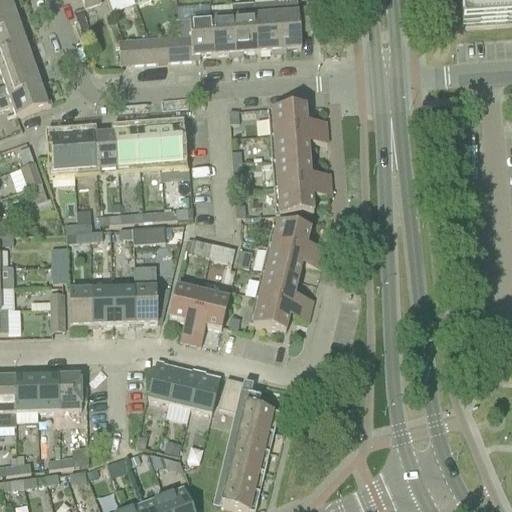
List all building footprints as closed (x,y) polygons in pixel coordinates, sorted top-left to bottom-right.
[(0,0),(0,12),(14,7),(11,0),(0,0)] [(79,0),(84,13),(100,7),(97,1),(99,0),(79,0)] [(130,0),(133,9),(149,3),(147,0),(130,0)] [(511,0),(459,0),(461,29),(511,25),(511,0)] [(278,59),(276,18),(275,6),(253,8),(256,57),(270,56),(271,60),(278,59)] [(0,34),(21,27),(14,7),(0,12),(0,34)] [(242,58),(256,57),(253,8),(231,10),(232,22),(235,62),(242,62),(242,58)] [(235,62),(232,22),(231,10),(209,11),(210,23),(213,60),(227,59),(228,63),(235,62)] [(298,37),(310,36),(309,12),(296,13),(297,17),(276,18),(278,59),(285,59),(285,55),(300,54),(298,37)] [(81,17),(73,20),(78,34),(86,32),(81,17)] [(199,61),(213,60),(210,23),(177,26),(178,43),(179,67),(199,65),(199,61)] [(0,57),(28,48),(21,27),(0,34),(0,57)] [(156,68),(168,67),(166,43),(154,44),(156,68)] [(168,67),(179,67),(178,43),(166,43),(168,67)] [(144,69),(156,68),(154,44),(142,45),(144,69)] [(132,70),(144,69),(142,45),(130,46),(132,70)] [(119,71),(132,70),(130,46),(118,47),(119,71)] [(0,80),(35,68),(28,48),(0,57),(0,80)] [(0,103),(43,89),(35,68),(0,80),(0,84),(2,91),(0,91),(0,103)] [(15,122),(50,110),(43,89),(0,103),(0,115),(11,111),(15,122)] [(306,139),(305,128),(304,112),(266,115),(268,142),(306,139)] [(228,130),(237,129),(237,117),(228,117),(228,130)] [(310,138),(325,137),(324,127),(309,128),(310,138)] [(159,170),(181,169),(179,133),(157,135),(159,170)] [(138,172),(159,170),(157,135),(135,136),(138,172)] [(116,174),(138,172),(135,136),(113,138),(116,174)] [(311,149),(326,148),(325,137),(310,138),(311,149)] [(94,175),(116,174),(113,138),(92,140),(94,175)] [(308,165),(307,150),(306,139),(268,142),(270,168),(308,165)] [(73,177),(94,175),(92,140),(70,141),(73,177)] [(51,179),(73,177),(70,141),(48,143),(51,179)] [(23,172),(33,169),(27,153),(18,156),(23,172)] [(231,171),(240,170),(239,157),(230,158),(231,171)] [(310,191),(309,181),(308,165),(270,168),(272,194),(310,191)] [(25,195),(30,193),(40,189),(33,169),(23,172),(18,174),(25,195)] [(232,183),(241,183),(240,170),(231,171),(232,183)] [(314,191),(329,190),(328,179),(313,180),(314,191)] [(36,209),(46,206),(40,189),(30,193),(36,209)] [(315,202),(330,201),(329,190),(314,191),(315,202)] [(312,218),(310,202),(310,191),(272,194),(274,221),(312,218)] [(235,224),(244,223),(243,211),(234,211),(235,224)] [(64,231),(65,240),(66,240),(88,238),(90,238),(88,215),(75,216),(77,230),(64,231)] [(151,228),(176,226),(175,217),(150,219),(151,228)] [(120,230),(133,229),(132,220),(120,221),(120,230)] [(108,231),(120,230),(120,221),(107,222),(108,231)] [(0,226),(0,225),(0,241),(12,241),(10,224),(1,227),(0,226)] [(302,261),(309,235),(272,226),(266,252),(302,261)] [(132,251),(164,248),(163,233),(131,235),(131,244),(132,251)] [(119,245),(131,244),(131,235),(118,236),(119,245)] [(88,247),(101,246),(100,237),(90,238),(88,238),(88,247)] [(88,238),(66,240),(66,249),(76,248),(88,247),(88,238)] [(210,263),(213,251),(186,245),(183,257),(210,263)] [(231,268),(234,256),(213,251),(210,263),(231,268)] [(321,265),(324,255),(309,251),(307,262),(321,265)] [(296,286),(302,261),(266,252),(260,278),(296,286)] [(51,272),(66,271),(65,253),(50,254),(51,272)] [(319,276),(321,265),(307,262),(304,272),(319,276)] [(52,289),(67,288),(66,271),(51,272),(52,289)] [(0,293),(12,293),(11,273),(11,272),(0,272),(0,293)] [(134,329),(156,328),(154,272),(132,273),(133,293),(134,329)] [(290,312),(296,286),(260,278),(254,303),(290,312)] [(194,330),(202,294),(176,287),(168,324),(194,330)] [(112,329),(134,329),(133,293),(111,294),(112,329)] [(69,331),(91,330),(90,294),(68,295),(69,331)] [(91,330),(112,329),(111,294),(90,294),(91,330)] [(220,336),(229,300),(202,294),(194,330),(220,336)] [(50,313),(62,313),(62,299),(49,300),(49,308),(50,313)] [(284,338),(290,312),(254,303),(247,329),(284,338)] [(309,317),(311,306),(297,303),(294,313),(309,317)] [(51,337),(63,337),(62,313),(50,313),(50,315),(51,337)] [(306,327),(309,317),(294,313),(292,324),(306,327)] [(6,316),(0,316),(0,338),(7,338),(20,338),(19,316),(6,316)] [(235,337),(238,325),(229,322),(227,335),(235,337)] [(189,349),(193,334),(182,332),(179,346),(189,349)] [(200,351),(203,337),(193,334),(189,349),(200,351)] [(176,375),(155,369),(146,404),(168,409),(176,375)] [(189,415),(197,380),(176,375),(168,409),(189,415)] [(85,393),(79,393),(79,380),(57,381),(58,417),(80,416),(80,408),(86,407),(85,393)] [(210,420),(219,385),(197,380),(189,415),(210,420)] [(36,418),(58,417),(57,381),(35,382),(36,418)] [(0,432),(15,433),(14,418),(13,382),(0,382),(0,432)] [(35,382),(13,382),(14,418),(24,418),(25,429),(36,428),(36,418),(35,382)] [(243,389),(243,387),(242,387),(242,388),(225,384),(217,415),(236,419),(238,409),(243,389)] [(243,389),(238,409),(243,410),(244,409),(256,412),(258,403),(259,403),(259,402),(249,400),(252,389),(251,389),(250,391),(243,389)] [(273,438),(278,418),(256,412),(244,409),(239,430),(273,438)] [(268,458),(273,438),(239,430),(234,450),(268,458)] [(142,453),(144,443),(136,441),(134,451),(142,453)] [(177,461),(180,450),(166,446),(163,458),(177,461)] [(263,478),(268,458),(234,450),(229,470),(263,478)] [(60,474),(59,465),(59,456),(53,456),(53,466),(46,467),(48,476),(60,474)] [(194,472),(200,464),(193,459),(187,467),(194,472)] [(130,473),(141,469),(137,460),(127,464),(130,473)] [(164,469),(161,462),(148,460),(154,474),(164,469)] [(28,469),(23,470),(23,461),(16,461),(16,471),(17,480),(30,478),(28,469)] [(60,474),(73,472),(72,463),(59,465),(60,474)] [(109,482),(128,477),(124,465),(105,470),(109,482)] [(258,498),(263,478),(229,470),(224,490),(258,498)] [(4,481),(17,480),(16,471),(3,473),(4,481)] [(70,490),(84,488),(83,477),(68,479),(70,490)] [(44,491),(58,489),(57,480),(43,482),(44,491)] [(23,495),(35,493),(34,482),(22,484),(23,494),(23,495)] [(23,495),(23,494),(22,484),(8,486),(10,497),(23,495)] [(226,511),(255,511),(258,498),(224,490),(219,510),(226,511)] [(166,511),(190,511),(183,493),(163,501),(166,511)] [(119,507),(125,505),(122,494),(115,497),(119,507)] [(143,511),(166,511),(163,501),(142,509),(143,511)]
